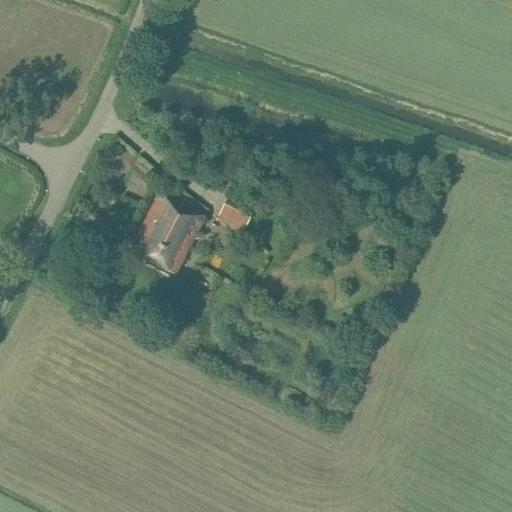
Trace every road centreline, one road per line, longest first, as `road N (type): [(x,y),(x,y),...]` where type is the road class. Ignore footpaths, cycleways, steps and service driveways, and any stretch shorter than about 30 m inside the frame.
road 1 (tertiary): [(67,170),(98,126),(144,0)]
road 2 (tertiary): [(0,298),(67,170)]
